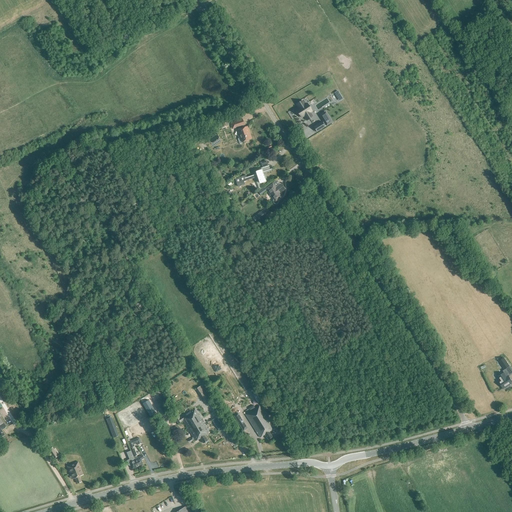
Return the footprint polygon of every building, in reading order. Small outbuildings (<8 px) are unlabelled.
[(296,110),(301,118),(304,116),(307,120),(312,117),(309,112),(312,111),(307,103),(305,105),(302,101),(297,104),(299,108),(296,110)] [(242,119),(231,123),(232,129),(244,125),(242,119)] [(313,127),(317,132),(327,126),(324,122),(323,123),(322,122),(313,127)] [(240,135),(240,137),(237,138),(239,144),(242,143),(242,142),(250,139),(248,135),(250,134),(247,127),(237,130),(238,135),(240,135)] [(259,181),(260,183),(267,181),(266,179),(267,178),(264,172),(271,169),(270,169),(269,165),(258,169),(259,170),(256,171),(257,174),(245,178),(244,175),(235,179),(236,183),(253,177),(257,178),(259,181)] [(279,192),(284,189),(281,184),(276,188),(273,184),(267,189),(274,200),(274,201),(274,202),(275,203),(276,203),(277,203),(277,202),(278,201),(277,200),(282,197),(279,192)] [(268,213),(265,209),(253,218),(256,222),(268,213)] [(509,366),(504,358),(499,361),(505,369),(509,366)] [(503,389),(511,382),(511,381),(508,376),(506,377),(504,374),(501,377),(503,379),(499,382),(503,389)] [(210,398),(201,385),(196,389),(204,402),(210,398)] [(266,397),(261,389),(252,394),(258,403),(266,397)] [(148,400),(142,404),(150,417),(156,413),(148,400)] [(259,406),(245,414),(260,437),(265,434),(268,440),(272,437),(269,432),(274,429),(273,428),(274,427),(278,424),(276,422),(271,425),(259,406)] [(183,421),(188,429),(198,422),(197,421),(201,419),(195,409),(180,418),(177,413),(173,416),(178,424),(183,421)] [(233,414),(239,424),(243,421),(237,412),(233,414)] [(113,439),(118,437),(111,418),(106,420),(113,439)] [(209,432),(201,419),(197,421),(198,422),(188,429),(193,437),(189,440),(190,442),(194,439),(195,441),(200,438),(203,443),(208,441),(205,435),(209,432)] [(130,440),(134,438),(129,426),(125,428),(130,440)] [(139,437),(128,442),(131,448),(134,446),(133,444),(137,442),(138,444),(141,443),(139,437)] [(53,459),(58,456),(52,448),(48,450),(53,459)] [(143,465),(141,459),(144,458),(143,455),(138,457),(134,448),(131,449),(132,450),(131,451),(138,467),(143,465)] [(130,466),(131,465),(132,469),(138,467),(131,451),(127,452),(129,459),(127,460),(127,462),(128,465),(130,466)] [(79,476),(83,475),(78,462),(67,466),(71,476),(70,477),(70,478),(72,477),(72,479),(75,478),(77,483),(81,482),(79,476)]
